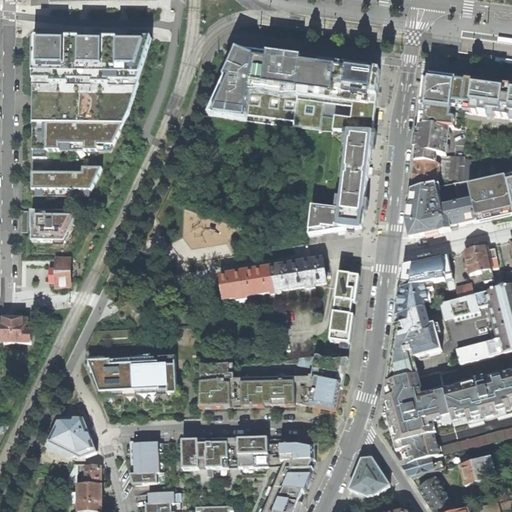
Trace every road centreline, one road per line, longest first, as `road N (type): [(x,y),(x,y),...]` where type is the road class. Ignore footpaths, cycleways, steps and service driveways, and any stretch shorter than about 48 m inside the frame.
road 1 (residential): [(0,297),(9,0)]
road 2 (residential): [(351,444),(278,424),(105,432)]
road 3 (tertiary): [(390,240),(409,64)]
road 4 (tertiary): [(358,429),(374,376),(388,258)]
road 5 (residential): [(511,230),(388,258)]
